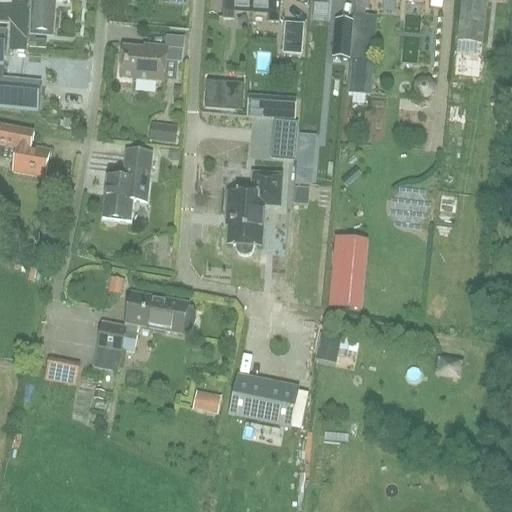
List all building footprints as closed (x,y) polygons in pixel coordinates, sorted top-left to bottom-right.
[(30,0),(31,35),(50,36),(53,2),(70,4),(69,0),(30,0)] [(250,0),(223,0),(222,20),(232,21),(233,11),(249,12),(250,0)] [(250,0),(249,12),(268,14),(267,24),(278,24),(279,0),(250,0)] [(369,11),(370,0),(355,0),(355,10),(369,11)] [(482,47),(488,1),(480,0),(462,0),(457,44),(482,47)] [(354,17),(351,57),(351,59),(369,60),(371,19),(354,17)] [(332,58),(350,59),(353,23),(336,21),(332,58)] [(300,57),(302,28),(285,26),(283,56),(300,57)] [(0,108),(38,112),(40,84),(3,80),(7,34),(0,33),(0,108)] [(153,52),(123,49),(120,80),(164,84),(166,64),(182,65),(184,40),(168,38),(167,50),(153,49),(153,52)] [(30,39),(29,49),(46,50),(47,41),(30,39)] [(414,98),(435,95),(433,82),(412,85),(414,98)] [(242,88),(207,85),(205,112),(241,114),(242,88)] [(295,101),(248,98),(247,116),(294,119),(295,101)] [(337,109),(336,147),(379,148),(380,99),(352,99),(352,109),(337,109)] [(67,116),(65,128),(79,131),(81,118),(67,116)] [(297,124),(274,122),(271,160),(293,162),(297,124)] [(13,174),(45,179),(50,152),(33,149),(35,134),(0,127),(0,143),(18,146),(13,174)] [(174,146),(176,131),(151,127),(149,143),(174,146)] [(299,135),(295,184),(310,186),(314,137),(299,135)] [(132,223),(134,203),(147,204),(149,185),(152,155),(127,152),(123,180),(108,178),(103,220),(132,223)] [(168,152),(167,158),(171,162),(178,163),(179,153),(168,152)] [(253,174),(251,194),(229,193),(227,215),(230,216),(229,245),(236,246),(236,250),(237,254),(241,256),(246,256),(249,255),(252,251),(252,247),(260,247),(263,206),(279,207),(281,176),(253,174)] [(293,205),(307,207),(309,189),(295,188),(293,205)] [(333,238),(327,308),(359,311),(366,241),(333,238)] [(121,300),(124,285),(110,282),(107,297),(121,300)] [(122,350),(133,352),(138,327),(182,335),(183,334),(189,335),(191,333),(193,331),(194,328),(195,325),(196,323),(196,320),(196,317),(195,314),(194,311),(193,309),(188,307),(188,305),(132,295),(126,328),(102,324),(98,347),(122,352),(122,350)] [(290,320),(289,336),(310,336),(311,321),(290,320)] [(340,339),(321,335),(317,354),(336,358),(340,339)] [(43,386),(77,393),(81,371),(48,364),(43,386)] [(300,388),(238,376),(229,418),(291,431),(300,388)] [(216,416),(219,401),(197,397),(194,412),(216,416)]
